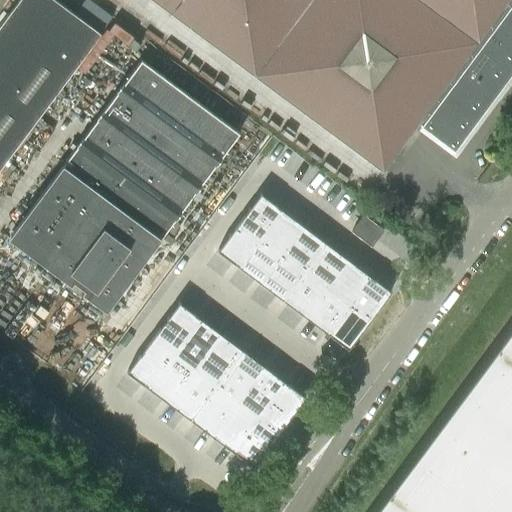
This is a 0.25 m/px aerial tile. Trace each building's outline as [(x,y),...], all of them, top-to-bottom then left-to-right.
[(0,167),(100,32),(57,0),(17,0),(0,23),(0,167)] [(507,3),(509,0),(156,0),(383,169),(424,113),(428,116),(424,120),(457,145),(511,72),(511,3),(510,6),(507,3)] [(155,245),(239,132),(142,60),(60,168),(63,171),(14,236),(106,305),(152,243),(155,245)] [(260,192),(217,249),(348,348),(391,290),(260,192)] [(362,216),(358,221),(351,230),(371,245),(382,231),(362,216)] [(179,301),(126,370),(253,465),(305,396),(179,301)] [(511,511),(511,324),(372,511),(511,511)]
